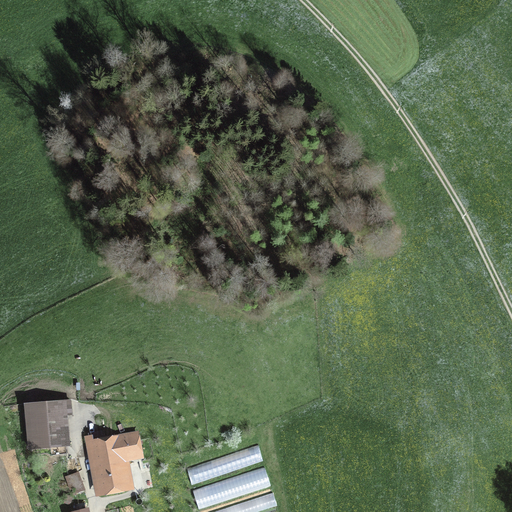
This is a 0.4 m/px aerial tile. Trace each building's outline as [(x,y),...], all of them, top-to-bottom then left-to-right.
[(68,401),(25,404),(28,450),(72,447),(68,401)] [(140,432),(87,440),(96,496),(135,490),(131,463),(145,461),(140,432)] [(257,446),(188,469),(192,483),(262,460),(257,446)] [(264,468),(194,491),(199,508),(269,485),(264,468)] [(78,473),(66,477),(72,494),(84,490),(78,473)] [(272,495),(217,511),(256,511),(275,506),(272,495)]
